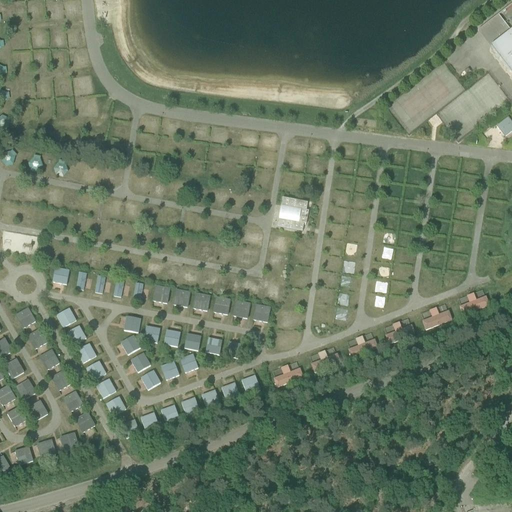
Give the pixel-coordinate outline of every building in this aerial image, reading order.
[(45,2),(45,19),(62,18),(61,1),(45,2)] [(11,26),(25,25),(23,3),(10,4),(11,26)] [(511,29),(490,47),(511,74),(511,29)] [(16,36),(19,52),(29,50),(27,35),(16,36)] [(14,69),(24,67),(22,53),(12,54),(14,69)] [(80,103),(74,103),(75,117),(88,116),(87,99),(79,99),(80,103)] [(511,134),(511,124),(508,120),(498,128),(507,139),(511,134)] [(191,141),(205,143),(208,127),(194,124),(191,141)] [(163,136),(178,138),(179,126),(164,125),(163,136)] [(316,141),(316,156),(324,155),(324,141),(316,141)] [(86,153),(99,154),(100,143),(86,143),(86,153)] [(511,169),(494,166),(493,173),(511,177),(511,171),(511,169)] [(254,169),(251,187),(260,189),(263,171),(254,169)] [(207,180),(217,181),(218,172),(208,171),(207,180)] [(474,190),(474,176),(460,176),(460,190),(474,190)] [(455,189),(455,178),(442,177),(442,188),(455,189)] [(489,184),(488,191),(507,194),(508,187),(489,184)] [(222,208),(225,195),(213,192),(210,205),(222,208)] [(455,203),(474,207),(475,199),(457,195),(455,203)] [(303,233),(304,225),(306,225),(309,212),(307,211),(308,204),(283,199),(278,228),(303,233)] [(486,200),(484,208),(506,212),(507,204),(486,200)] [(105,207),(104,218),(117,220),(118,209),(105,207)] [(472,222),(472,216),(454,214),(453,221),(472,222)] [(483,227),(502,229),(502,222),(484,220),(483,227)] [(452,227),(451,234),(469,238),(470,230),(452,227)] [(258,246),(259,235),(249,234),(247,245),(258,246)] [(271,239),(271,250),(281,250),(282,239),(271,239)] [(481,240),(480,255),(498,255),(499,241),(481,240)] [(54,268),(51,283),(65,286),(68,271),(54,268)] [(83,292),(86,275),(78,273),(74,290),(83,292)] [(206,273),(205,284),(206,284),(205,290),(217,291),(219,275),(206,273)] [(496,288),(511,282),(511,278),(511,274),(494,280),(496,288)] [(97,276),(93,294),(101,295),(105,278),(97,276)] [(224,294),(236,296),(238,280),(226,278),(224,294)] [(114,280),(113,298),(121,298),(123,280),(114,280)] [(132,300),(141,301),(142,285),(134,284),(132,300)] [(168,304),(169,289),(153,287),(152,303),(168,304)] [(494,299),(511,296),(511,288),(493,292),(494,299)] [(172,305),(187,308),(190,293),(175,290),(172,305)] [(192,310),(208,312),(209,296),(194,294),(192,310)] [(462,316),(489,307),(485,297),(482,298),(480,294),(473,296),(473,294),(465,297),(468,304),(459,307),(462,316)] [(212,313),(227,317),(231,302),(216,298),(212,313)] [(232,317),(247,321),(251,305),(236,301),(232,317)] [(267,324),(270,309),(255,305),(252,321),(267,324)] [(21,329),(35,323),(28,309),(14,315),(21,329)] [(55,316),(62,330),(76,322),(68,309),(55,316)] [(431,318),(421,322),(425,331),(452,321),(448,312),(438,316),(436,309),(428,312),(431,318)] [(137,335),(140,321),(125,317),(122,331),(137,335)] [(399,323),(401,329),(409,326),(407,320),(399,323)] [(387,342),(414,335),(412,327),(400,330),(399,325),(383,329),(387,342)] [(79,327),(66,334),(73,347),(86,340),(79,327)] [(157,344),(160,330),(145,327),(142,341),(157,344)] [(39,329),(25,337),(33,351),(46,344),(39,329)] [(177,349),(180,334),(165,331),(162,346),(177,349)] [(184,350),(198,352),(200,337),(185,335),(184,350)] [(119,344),(126,357),(140,348),(132,336),(119,344)] [(350,360),(378,351),(374,340),(364,344),(362,338),(354,340),(356,347),(347,351),(350,360)] [(0,340),(0,358),(11,353),(4,339),(0,340)] [(207,339),(204,354),(219,357),(222,342),(207,339)] [(241,359),(242,344),(229,344),(229,359),(241,359)] [(90,345),(76,351),(82,365),(96,358),(90,345)] [(325,352),(326,358),(334,355),(332,350),(325,352)] [(38,357),(45,372),(59,365),(52,351),(38,357)] [(340,365),(336,355),(326,359),(324,352),(317,354),(319,361),(309,365),(313,374),(340,365)] [(143,354),(129,361),(136,374),(150,367),(143,354)] [(179,361),(184,374),(198,369),(193,355),(179,361)] [(16,359),(2,368),(11,381),(24,373),(16,359)] [(86,369),(92,382),(106,376),(99,362),(86,369)] [(174,362),(160,368),(165,382),(179,376),(174,362)] [(287,366),(280,369),(283,375),(272,380),(276,389),(303,378),(299,369),(290,373),(287,366)] [(49,379),(58,393),(71,385),(62,371),(49,379)] [(153,371),(139,380),(147,392),(161,384),(153,371)] [(254,377),(241,382),(246,396),(260,391),(254,377)] [(23,402),(36,393),(27,380),(14,388),(23,402)] [(102,400),(116,393),(109,380),(95,387),(102,400)] [(224,401),(238,398),(235,385),(221,388),(224,401)] [(0,389),(0,407),(14,401),(7,386),(0,389)] [(205,408),(219,403),(214,391),(200,396),(205,408)] [(61,399),(68,414),(83,407),(76,392),(61,399)] [(106,404),(111,417),(125,412),(120,398),(106,404)] [(180,404),(186,418),(199,412),(194,399),(180,404)] [(40,401),(26,409),(34,423),(48,415),(40,401)] [(12,428),(26,420),(19,407),(5,414),(12,428)] [(163,424),(178,421),(175,407),(160,410),(163,424)] [(88,413),(74,420),(81,434),(94,428),(88,413)] [(144,434),(159,429),(154,414),(139,419),(144,434)] [(121,426),(127,441),(140,436),(134,421),(121,426)] [(63,454),(79,449),(75,434),(59,438),(63,454)] [(51,440),(35,446),(40,461),(56,456),(51,440)] [(17,468),(33,462),(28,447),(12,453),(17,468)] [(0,457),(0,476),(10,471),(2,457),(0,457)]
